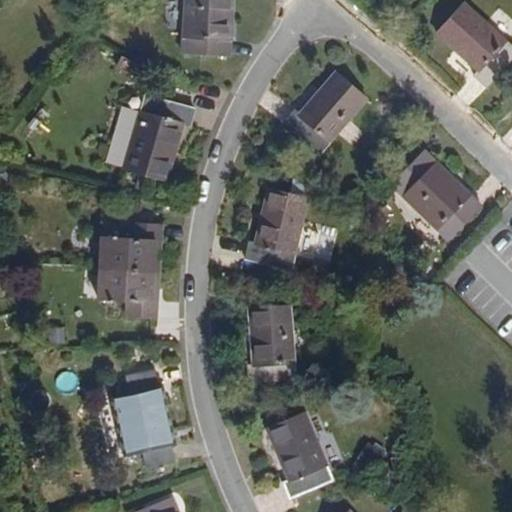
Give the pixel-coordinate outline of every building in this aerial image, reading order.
[(232,64),(234,0),(184,0),(182,61),(232,64)] [(495,97),(511,79),(511,41),(477,9),(447,39),(488,77),(481,85),(495,97)] [(315,161),(368,105),(338,77),(298,121),(292,115),(280,129),(315,161)] [(190,132),(194,116),(145,101),(122,175),(160,186),(179,129),(190,132)] [(452,249),(486,216),(428,162),(396,195),(452,249)] [(293,276),(303,203),(264,198),(257,253),(244,252),(242,269),(293,276)] [(149,318),(153,287),(156,259),(163,259),(165,241),(138,237),(135,256),(102,251),(99,281),(95,312),(128,317),(126,333),(154,336),(156,319),(149,318)] [(250,397),(299,389),(289,315),(249,321),(256,376),(247,378),(250,397)] [(133,407),(108,413),(117,443),(126,475),(148,469),(153,483),(180,475),(177,462),(184,459),(176,429),(168,399),(163,400),(159,383),(128,390),(133,407)] [(287,511),(298,511),(335,496),(306,426),(268,442),(290,493),(281,497),(287,511)]
